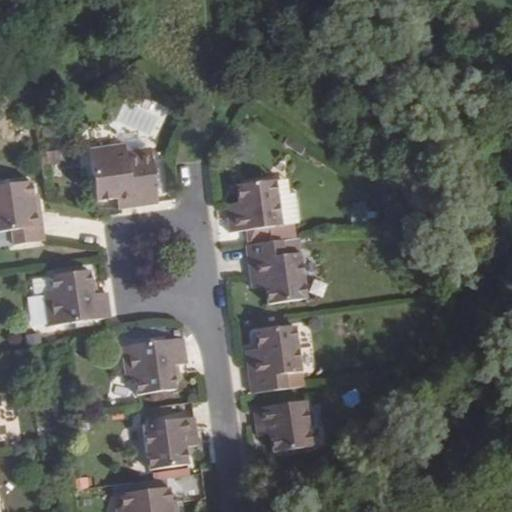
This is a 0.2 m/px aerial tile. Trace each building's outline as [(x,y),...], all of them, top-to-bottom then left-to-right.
[(154,158),(130,160),(129,155),(128,148),(91,152),(99,203),(118,201),(132,199),(133,209),(161,205),(154,158)] [(0,249),(44,244),(38,205),(33,206),(31,184),(0,188),(0,249)] [(245,209),(232,210),(235,236),(287,228),(282,184),(242,190),(245,209)] [(118,201),(119,211),(133,209),(132,199),(118,201)] [(373,225),(375,205),(352,203),(351,223),(373,225)] [(256,281),(264,281),(266,294),(269,312),(307,306),(301,261),(284,263),(282,244),(251,248),(256,281)] [(56,293),(48,293),(52,327),(114,319),(111,294),(95,295),(92,271),(53,275),(56,293)] [(56,293),(53,275),(36,279),(39,294),(48,293),(56,293)] [(266,294),(264,281),(256,281),(258,295),(266,294)] [(44,294),(32,296),(35,325),(47,324),(44,294)] [(294,324),(256,330),(259,348),(260,362),(252,363),(257,398),(287,393),(285,374),(301,371),(294,324)] [(176,367),(190,365),(186,341),(125,350),(131,383),(139,382),(141,399),(179,393),(176,367)] [(259,348),(250,349),(252,363),(260,362),(259,348)] [(317,449),(311,405),(259,412),(263,438),(276,436),(279,454),(317,449)] [(187,449),(201,447),(198,422),(146,429),(152,472),(190,466),(187,449)] [(180,511),(180,506),(175,507),(172,486),(123,492),(125,506),(120,507),(120,511),(180,511)]
